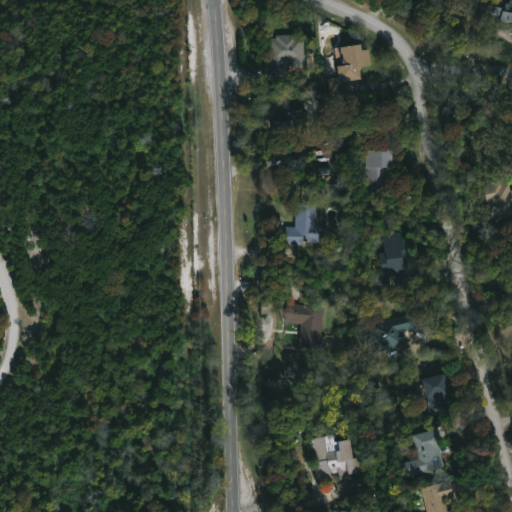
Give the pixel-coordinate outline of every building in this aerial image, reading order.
[(505,0),(505,1),(511,3),(511,0),(511,24),(500,21),(501,18),(485,14),(487,2),(493,4),(494,0),(505,0)] [(290,33),(295,34),(295,38),(304,37),(306,66),(294,67),(294,64),(286,64),(287,72),(270,73),(269,38),(276,38),(276,35),(290,33)] [(361,43),(362,49),(368,47),(371,64),(360,66),(362,78),(340,82),(337,65),(342,64),(341,60),(337,60),(335,47),(361,43)] [(285,102),(286,120),(273,121),(274,144),(278,144),(279,152),(283,152),(282,138),(293,137),(292,132),(308,131),(306,100),(285,102)] [(392,148),(392,166),(385,166),(385,184),(365,184),(365,149),(381,149),(381,150),(387,150),(387,149),(392,148)] [(504,180),(505,184),(511,183),(511,189),(511,217),(484,223),(481,206),(489,204),(485,184),(504,180)] [(318,225),(318,241),(301,241),(301,245),(285,245),(285,226),(295,226),(295,204),(317,204),(316,225),(318,225)] [(391,290),(378,292),(376,276),(382,275),(376,234),(403,230),(407,258),(403,259),(405,272),(389,274),(391,290)] [(511,283),(511,306),(502,309),(498,296),(511,292),(509,284),(511,283)] [(324,307),(319,348),(300,346),(302,325),(285,323),(287,303),(324,307)] [(454,402),(430,409),(422,381),(445,374),(454,402)] [(447,465),(401,477),(398,465),(420,459),(414,435),(437,429),(447,465)] [(335,435),(336,442),(351,440),(354,459),(361,458),(363,471),(349,474),(350,477),(340,479),(339,472),(331,473),(332,481),(322,483),(320,474),(317,475),(311,439),(335,435)] [(455,499),(446,501),(449,511),(458,508),(459,511),(428,511),(425,499),(421,500),(418,488),(451,480),(455,499)]
